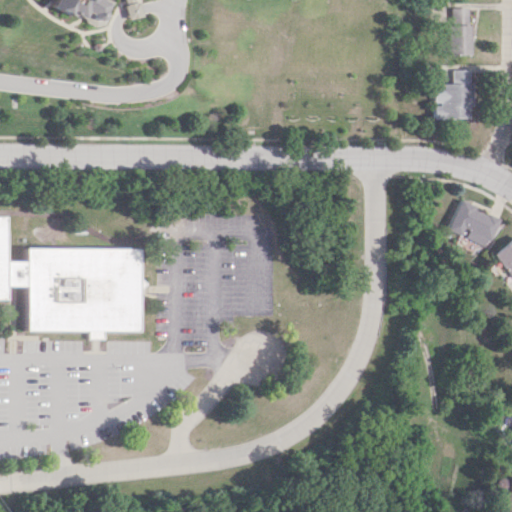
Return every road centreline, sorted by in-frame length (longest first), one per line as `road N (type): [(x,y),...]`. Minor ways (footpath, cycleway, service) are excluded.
road 1 (residential): [(0,486),(241,458),(290,438),(334,406),(367,345),(376,296),(373,156)]
road 2 (residential): [(511,191),(482,173),(373,156),(0,155)]
road 3 (residential): [(506,0),(503,123),(482,173)]
